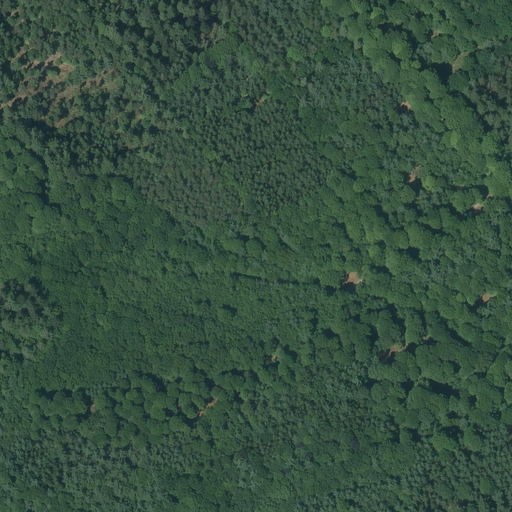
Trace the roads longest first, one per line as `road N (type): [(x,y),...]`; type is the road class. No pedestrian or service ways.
road 1 (track): [(318,290),(68,0)]
road 2 (track): [(341,294),(217,277),(94,236),(0,252)]
road 3 (track): [(248,511),(285,489),(511,407)]
road 4 (track): [(338,0),(502,190)]
road 5 (track): [(403,253),(256,73)]
road 6 (track): [(502,190),(341,294)]
road 7 (track): [(341,294),(511,348)]
road 8 (track): [(0,125),(94,236)]
road 9 (track): [(0,119),(114,53)]
